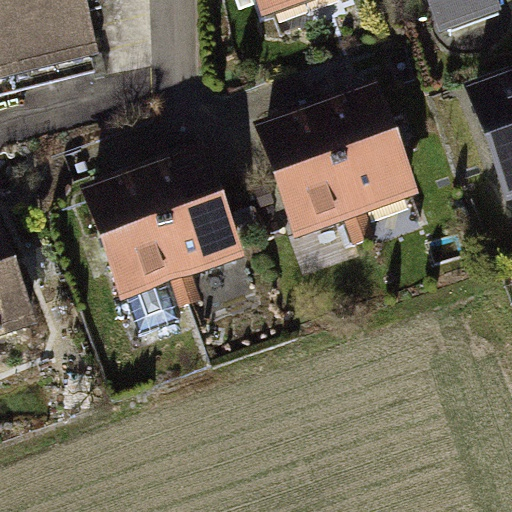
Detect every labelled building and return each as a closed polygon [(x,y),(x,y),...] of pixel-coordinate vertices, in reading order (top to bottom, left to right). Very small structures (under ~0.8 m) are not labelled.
[(0,0),(0,78),(90,55),(76,0),(0,0)] [(264,0),(271,16),(314,0),(264,0)] [(433,0),(445,35),(511,11),(511,8),(509,0),(433,0)] [(511,79),(474,93),(511,196),(511,79)] [(375,91),(319,112),(358,218),(415,197),(375,91)] [(319,112),(262,133),(302,239),(358,218),(319,112)] [(199,156),(143,176),(182,282),(239,261),(199,156)] [(182,282),(143,176),(90,197),(141,336),(179,323),(166,288),(182,282)] [(0,337),(33,326),(0,232),(0,337)]
